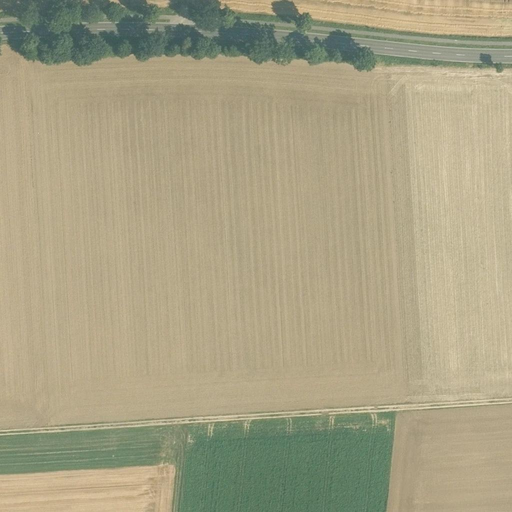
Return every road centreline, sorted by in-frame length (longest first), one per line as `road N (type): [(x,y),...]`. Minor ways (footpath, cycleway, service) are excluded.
road 1 (track): [(511,401),(0,434)]
road 2 (secondary): [(0,33),(181,30),(511,56)]
